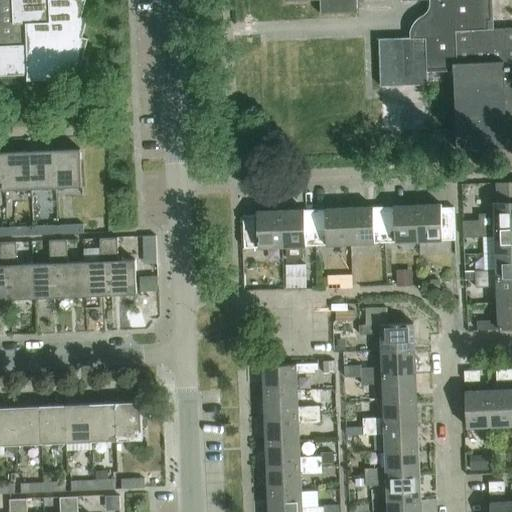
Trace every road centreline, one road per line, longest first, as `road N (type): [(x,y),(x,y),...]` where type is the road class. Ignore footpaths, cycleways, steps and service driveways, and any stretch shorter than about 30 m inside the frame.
road 1 (residential): [(183,354),(168,0)]
road 2 (residential): [(456,511),(451,351),(511,344)]
road 3 (residential): [(0,361),(183,354)]
road 4 (residential): [(191,511),(183,354)]
